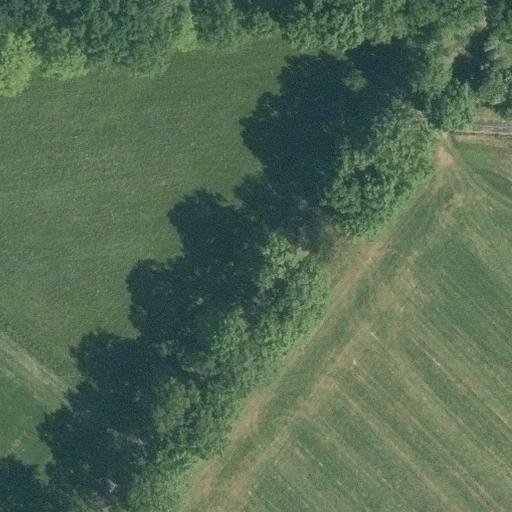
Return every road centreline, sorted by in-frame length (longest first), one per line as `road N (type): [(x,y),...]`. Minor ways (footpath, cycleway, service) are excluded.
road 1 (unclassified): [(96,511),(487,0)]
road 2 (unclassified): [(0,14),(128,0)]
